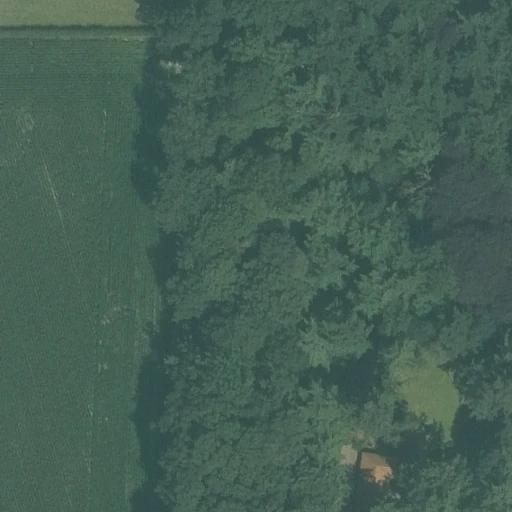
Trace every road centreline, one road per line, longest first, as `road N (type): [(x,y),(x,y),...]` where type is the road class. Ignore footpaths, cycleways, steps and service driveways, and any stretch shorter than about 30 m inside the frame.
road 1 (track): [(201,0),(177,511)]
road 2 (unknown): [(418,0),(511,412)]
